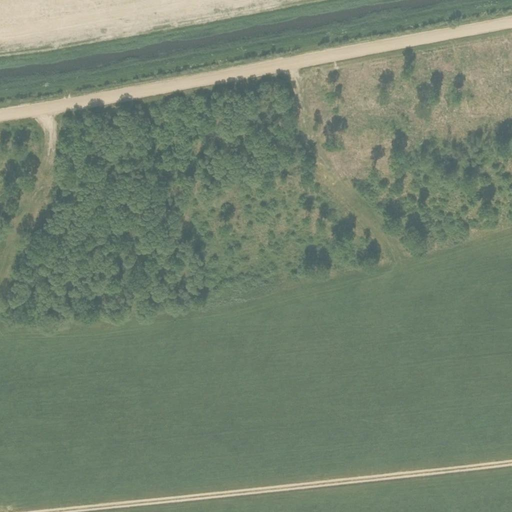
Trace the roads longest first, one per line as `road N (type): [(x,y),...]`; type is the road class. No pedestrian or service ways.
road 1 (track): [(511,20),(0,112)]
road 2 (track): [(511,461),(51,511)]
